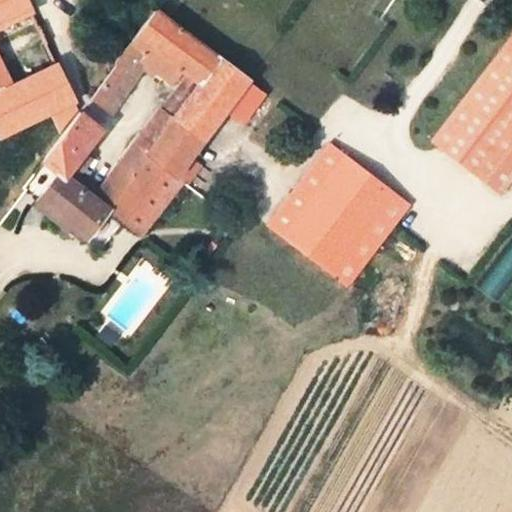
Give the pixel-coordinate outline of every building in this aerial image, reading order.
[(0,0),(0,24),(28,11),(22,0),(0,0)] [(390,21),(403,0),(380,0),(374,11),(390,21)] [(113,62),(117,65),(131,75),(141,58),(156,35),(169,19),(155,8),(113,62)] [(200,160),(187,151),(225,106),(247,78),(169,19),(156,35),(141,58),(171,80),(193,72),(200,78),(142,148),(180,176),(186,180),(200,160)] [(511,40),(431,141),(483,182),(511,146),(511,40)] [(34,71),(10,83),(0,88),(0,145),(4,155),(58,127),(66,123),(77,108),(45,43),(34,49),(34,71)] [(0,88),(10,83),(0,65),(0,88)] [(92,98),(108,108),(131,75),(117,65),(92,98)] [(171,80),(138,128),(130,140),(142,148),(200,78),(193,72),(171,80)] [(241,118),(263,90),(247,78),(225,106),(241,118)] [(55,169),(65,177),(101,125),(77,108),(66,123),(39,159),(44,162),(55,169)] [(130,140),(128,143),(93,194),(106,204),(142,230),(180,176),(142,148),(130,140)] [(412,209),(328,142),(264,222),(348,289),(412,209)] [(511,146),(483,182),(499,195),(511,178),(511,146)] [(55,169),(35,196),(85,233),(106,204),(93,194),(72,179),(65,177),(55,169)]
